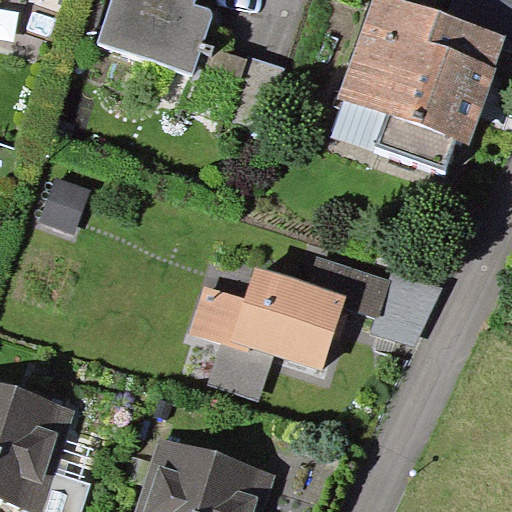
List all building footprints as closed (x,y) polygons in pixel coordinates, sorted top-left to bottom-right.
[(213,0),(121,0),(105,57),(190,81),(213,0)] [(447,14),(405,0),(371,0),(338,97),(386,113),(375,146),(443,169),(454,138),(469,144),(506,34),(447,14)] [(511,0),(452,0),(447,14),(506,34),(511,35),(511,0)] [(96,196),(57,181),(42,222),(80,236),(96,196)] [(311,284),(262,271),(240,348),(331,374),(349,311),(386,321),(396,284),(317,261),(311,284)] [(80,415),(0,390),(0,500),(35,511),(34,511),(87,511),(94,490),(60,479),(80,415)] [(266,511),(276,481),(163,448),(143,511),(266,511)]
